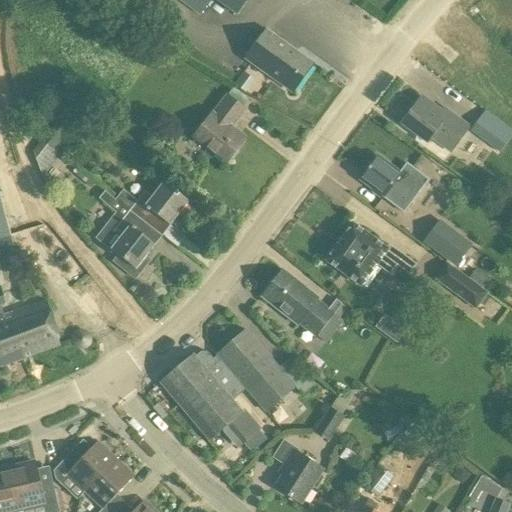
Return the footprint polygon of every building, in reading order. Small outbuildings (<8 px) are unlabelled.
[(213,0),(236,16),(248,0),(176,0),(199,17),(211,0),(213,0)] [(292,93),(312,65),(265,31),(245,59),(292,93)] [(455,89),(448,99),(466,112),(473,102),(455,89)] [(234,125),(246,110),(226,95),(212,115),(213,116),(195,138),(226,162),(244,139),(228,127),(232,123),(234,125)] [(441,114),(421,99),(402,124),(427,142),(431,137),(450,151),(467,128),(443,111),(441,114)] [(68,120),(63,116),(62,116),(60,119),(42,141),(59,155),(61,156),(94,114),(82,104),(68,120)] [(511,135),(511,131),(485,111),(470,131),(499,153),(511,135)] [(44,175),(59,155),(42,141),(41,140),(32,152),(42,177),(44,175)] [(399,175),(376,158),(360,180),(384,197),(392,186),(407,197),(416,186),(400,174),(399,175)] [(128,210),(162,236),(188,203),(163,183),(151,198),(145,192),(137,202),(122,191),(115,200),(128,210)] [(0,239),(10,237),(0,201),(0,239)] [(162,236),(128,210),(122,218),(115,213),(95,239),(110,251),(118,256),(113,263),(135,280),(150,261),(145,258),(162,236)] [(472,245),(439,220),(422,243),(455,268),(472,245)] [(385,248),(352,224),(343,237),(335,248),(326,261),(360,286),(375,265),(391,276),(398,266),(409,275),(416,265),(388,244),(385,248)] [(475,308),(486,294),(454,270),(443,285),(475,308)] [(315,338),(335,313),(317,299),(318,299),(282,271),(261,298),(297,325),(315,338)] [(9,314),(0,288),(0,366),(58,347),(43,303),(9,314)] [(217,356),(245,390),(265,414),(296,388),(246,329),(216,354),(217,356)] [(245,390),(217,356),(213,360),(207,353),(201,352),(194,358),(193,356),(181,367),(177,361),(168,368),(173,374),(160,384),(208,441),(226,426),(242,445),(261,429),(245,410),(241,412),(232,401),(245,390)] [(329,442),(344,418),(329,408),(313,432),(329,442)] [(87,492),(115,462),(107,456),(109,454),(109,451),(103,446),(100,446),(99,447),(95,444),(79,461),(71,453),(53,471),(55,480),(59,484),(68,474),(87,492)] [(315,488),(321,478),(319,477),(323,471),(293,451),(284,466),(287,468),(275,487),(301,504),(313,487),(315,488)] [(115,462),(87,492),(104,508),(132,479),(129,476),(130,474),(130,472),(124,466),(122,466),(120,468),(115,462)] [(8,470),(18,509),(45,503),(36,464),(8,470)] [(376,498),(393,477),(378,465),(361,486),(376,498)] [(0,511),(4,511),(18,509),(8,470),(0,471),(0,511)] [(376,511),(380,507),(368,499),(360,511),(376,511)] [(506,511),(510,505),(495,499),(490,511),(506,511)] [(152,511),(142,503),(133,511),(152,511)]
